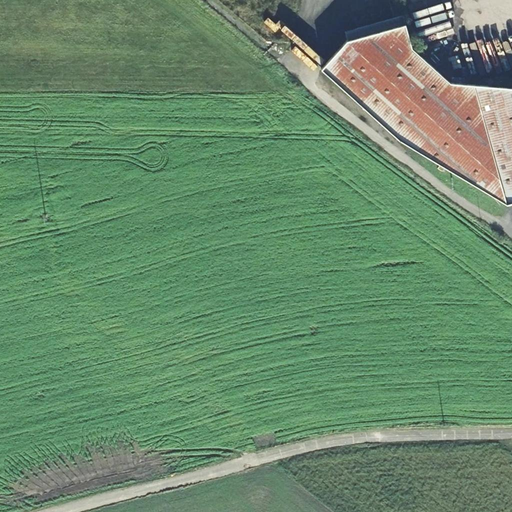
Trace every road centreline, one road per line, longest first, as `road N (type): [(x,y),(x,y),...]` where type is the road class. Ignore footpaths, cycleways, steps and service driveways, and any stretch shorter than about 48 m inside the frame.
road 1 (track): [(511,433),(319,443),(60,511)]
road 2 (unclassified): [(511,234),(416,169),(268,49)]
